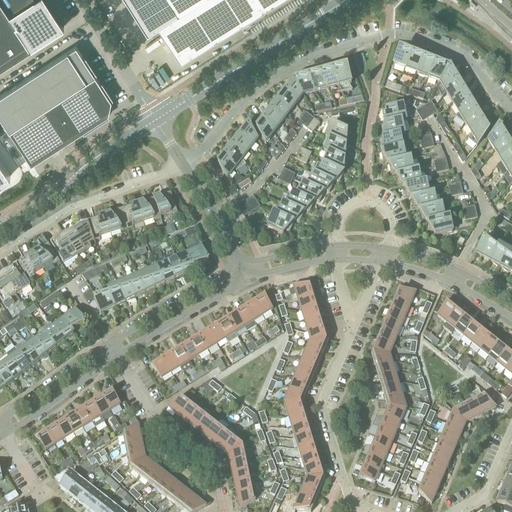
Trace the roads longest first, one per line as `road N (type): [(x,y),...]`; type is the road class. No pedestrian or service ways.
road 1 (residential): [(511,117),(470,60),(386,35),(299,61),(257,84),(183,166)]
road 2 (tertiary): [(155,120),(346,0)]
road 3 (residential): [(0,254),(70,208),(183,166)]
road 4 (residential): [(370,511),(346,491),(323,411),(350,333)]
road 5 (residential): [(225,511),(217,467),(146,407),(116,358)]
road 6 (tertiary): [(0,230),(155,120)]
road 7 (residential): [(451,273),(488,212),(438,135)]
road 8 (unclassified): [(240,266),(108,345)]
road 9 (unclassified): [(116,358),(245,280)]
road 10 (unclassified): [(80,0),(155,120)]
road 11 (unclassified): [(388,255),(395,227),(366,195),(345,209),(334,251)]
road 12 (unclassified): [(3,434),(116,358)]
road 13 (unclassified): [(108,345),(0,420)]
